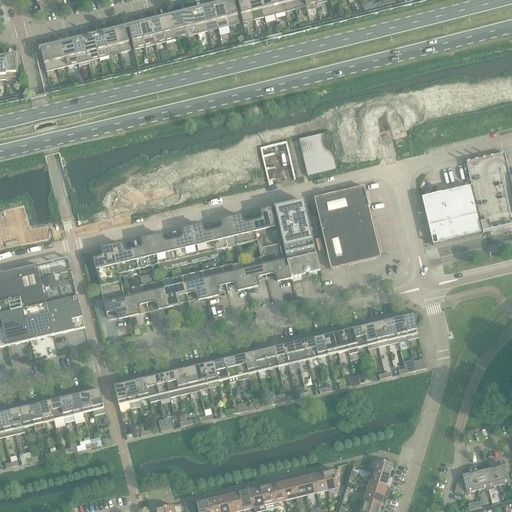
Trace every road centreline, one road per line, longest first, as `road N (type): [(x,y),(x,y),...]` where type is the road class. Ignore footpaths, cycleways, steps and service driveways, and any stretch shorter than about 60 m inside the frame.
road 1 (primary): [(0,151),(511,26)]
road 2 (primary): [(501,0),(0,122)]
road 3 (tertiary): [(0,387),(426,287)]
road 4 (residential): [(0,265),(398,169)]
road 5 (residential): [(135,510),(383,455)]
road 6 (residential): [(401,511),(440,368),(426,287)]
road 7 (residential): [(0,39),(141,6)]
road 8 (residential): [(511,466),(504,441),(458,452),(441,511)]
road 9 (residential): [(426,287),(398,169)]
